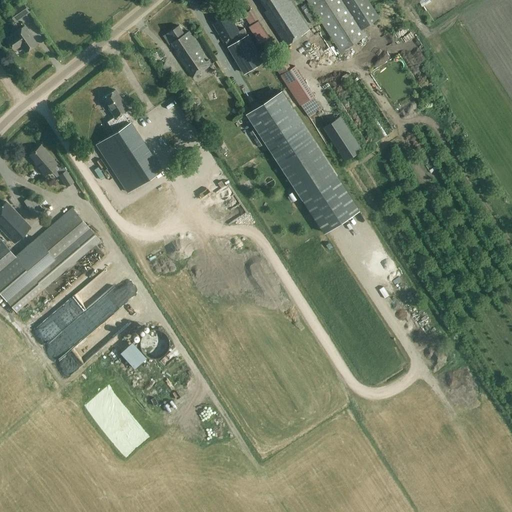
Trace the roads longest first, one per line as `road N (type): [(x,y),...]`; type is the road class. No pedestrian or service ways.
road 1 (tertiary): [(0,128),(154,0)]
road 2 (unknown): [(43,90),(101,197),(133,219)]
